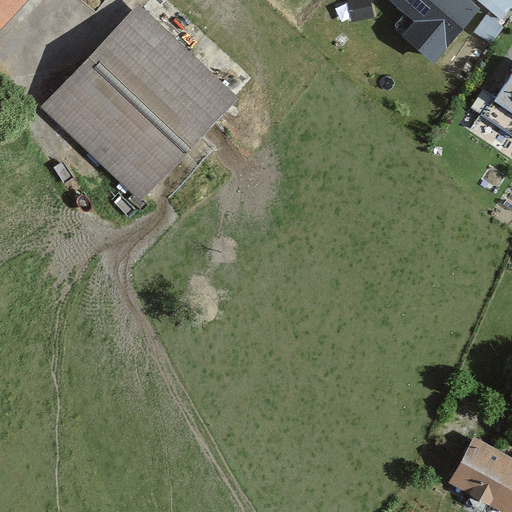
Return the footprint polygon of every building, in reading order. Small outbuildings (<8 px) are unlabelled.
[(0,0),(0,29),(28,0),(0,0)] [(141,0),(138,0),(40,103),(139,198),(239,93),(141,0)] [(481,0),(395,0),(411,12),(397,31),(436,60),(481,0)] [(491,36),(501,21),(486,12),(476,26),(491,36)] [(511,72),(485,113),(511,130),(511,72)] [(511,454),(474,435),(450,480),(511,511),(511,454)]
